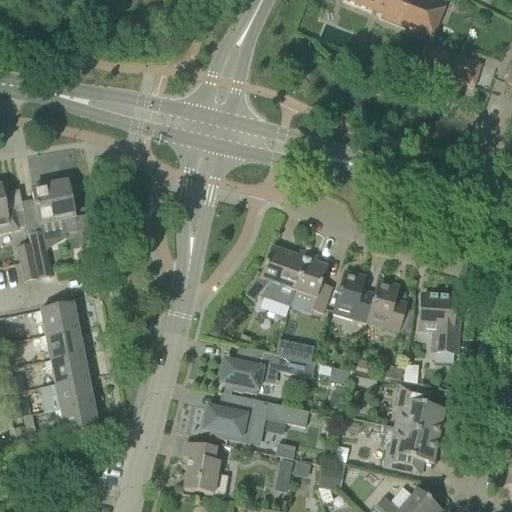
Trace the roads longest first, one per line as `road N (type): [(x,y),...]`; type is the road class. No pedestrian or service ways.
road 1 (unclassified): [(126,511),(190,253)]
road 2 (residential): [(491,281),(471,511)]
road 3 (residential): [(491,281),(315,218)]
road 4 (tertiary): [(222,147),(376,172)]
road 5 (tertiary): [(376,172),(228,123)]
road 6 (tertiary): [(50,93),(190,141)]
road 7 (tertiary): [(195,115),(50,93)]
road 8 (tertiary): [(511,207),(376,172)]
